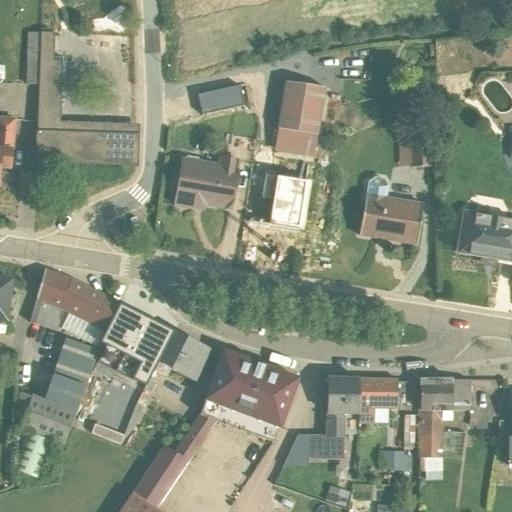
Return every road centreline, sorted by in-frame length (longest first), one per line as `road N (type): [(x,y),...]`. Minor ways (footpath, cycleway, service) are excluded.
road 1 (residential): [(449,319),(439,345),(418,355),(314,352),(211,326),(176,303),(162,273)]
road 2 (residential): [(69,260),(84,226),(138,195),(152,172),(151,0)]
road 3 (unclassified): [(449,319),(162,273)]
road 4 (track): [(314,352),(252,511)]
